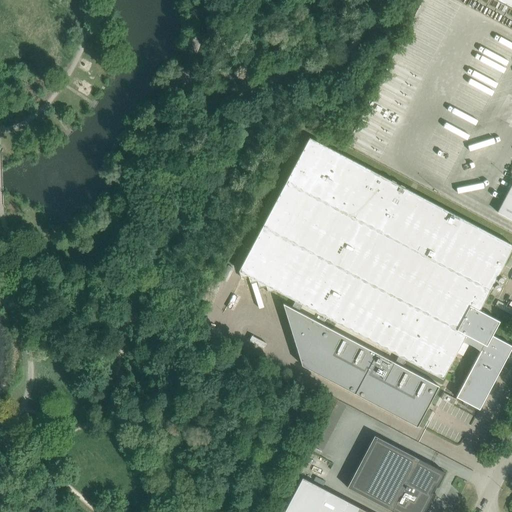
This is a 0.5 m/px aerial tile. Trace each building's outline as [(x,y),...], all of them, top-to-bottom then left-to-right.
[(511,0),(495,0),(511,8),(511,0)] [(456,397),(479,409),(511,347),(511,345),(492,335),(500,321),(479,310),(511,247),(511,244),(309,137),(239,271),(241,277),(248,275),(250,282),(257,280),(259,287),(265,285),(268,291),(274,289),(295,300),(291,307),(283,303),(302,365),(417,426),(439,386),(403,367),(407,360),(442,379),(462,342),(465,342),(467,343),(470,344),(472,345),(474,347),(476,348),(478,350),(480,351),(456,397)] [(511,184),(497,212),(511,220),(511,184)] [(444,393),(441,399),(453,405),(456,399),(444,393)] [(445,472),(432,465),(374,435),(347,487),(394,511),(424,511),(434,493),(432,492),(435,486),(437,487),(445,472)] [(284,511),(368,511),(302,477),(284,511)]
